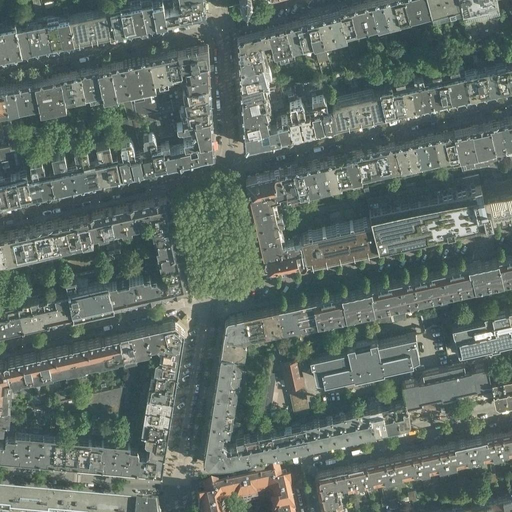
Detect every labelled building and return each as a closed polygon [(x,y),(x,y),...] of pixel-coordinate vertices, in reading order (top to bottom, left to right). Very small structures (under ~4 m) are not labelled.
[(147,24),(142,0),(136,0),(131,1),(136,26),(147,24)] [(156,22),(151,0),(142,0),(147,24),(156,22)] [(164,8),(162,0),(159,0),(158,0),(157,0),(151,0),(156,22),(167,20),(164,8)] [(206,9),(205,9),(205,0),(180,5),(177,5),(179,17),(202,13),(206,9)] [(378,27),(377,25),(370,0),(366,0),(360,2),(367,29),(378,27)] [(388,22),(382,0),(370,0),(377,25),(388,22)] [(399,19),(393,0),(382,0),(388,22),(399,19)] [(409,15),(405,0),(393,0),(399,19),(410,16),(409,15)] [(420,12),(416,0),(405,0),(409,15),(420,12)] [(430,10),(427,0),(416,0),(420,12),(430,10)] [(461,2),(460,0),(427,0),(430,10),(443,7),(444,11),(456,8),(455,4),(461,2)] [(480,35),(472,0),(460,0),(461,2),(470,38),(480,35)] [(492,38),(491,32),(484,0),(472,0),(480,35),(486,34),(487,39),(492,38)] [(497,0),(484,0),(491,32),(504,29),(497,0)] [(136,26),(131,1),(120,3),(125,28),(136,26)] [(63,41),(58,16),(55,2),(44,4),(46,15),(52,44),(63,41)] [(367,29),(360,2),(350,5),(357,32),(367,29)] [(125,28),(120,3),(109,6),(115,31),(125,28)] [(74,39),(69,14),(67,4),(60,6),(62,15),(58,16),(63,41),(74,39)] [(74,39),(115,31),(109,6),(109,5),(69,14),(74,39)] [(179,17),(177,5),(164,8),(167,20),(179,17)] [(357,32),(350,5),(339,7),(346,33),(347,35),(357,32)] [(346,33),(339,7),(328,10),(335,33),(340,32),(341,34),(346,33)] [(335,33),(328,10),(317,13),(324,39),(330,37),(329,35),(335,33)] [(324,39),(317,13),(306,16),(312,39),(318,38),(319,40),(324,39)] [(46,15),(39,17),(36,17),(42,46),(52,44),(46,15)] [(313,40),(312,39),(306,16),(296,19),(302,43),(313,40)] [(42,46),(36,17),(26,19),(32,48),(42,46)] [(22,50),(16,21),(16,19),(4,21),(10,52),(22,50)] [(32,48),(26,19),(16,21),(22,50),(32,48)] [(302,43),(296,19),(285,22),(291,46),(302,43)] [(0,54),(10,52),(4,21),(0,21),(0,54)] [(291,46),(285,22),(276,24),(284,55),(286,60),(295,58),(291,46)] [(284,55),(276,24),(267,26),(270,38),(274,52),(278,51),(279,56),(284,55)] [(270,38),(267,26),(257,29),(256,29),(256,30),(241,34),(241,33),(239,34),(238,35),(239,35),(237,37),(237,36),(237,37),(237,38),(237,46),(261,41),(270,38)] [(511,43),(510,36),(500,39),(501,46),(511,43)] [(501,46),(500,39),(490,41),(491,48),(501,46)] [(264,51),(262,42),(261,41),(237,46),(238,57),(264,51)] [(420,55),(416,41),(411,42),(412,46),(406,48),(409,58),(420,55)] [(491,48),(490,41),(479,44),(481,51),(491,48)] [(208,61),(207,45),(208,45),(207,44),(207,45),(206,45),(205,44),(205,43),(177,49),(181,67),(187,66),(208,61)] [(481,51),(479,44),(469,46),(471,53),(481,51)] [(471,53),(469,46),(459,49),(461,56),(471,53)] [(181,68),(181,67),(177,49),(167,51),(171,73),(179,72),(181,68)] [(171,73),(167,51),(158,52),(164,81),(172,79),(171,73)] [(266,61),(264,51),(238,57),(239,68),(262,62),(266,61)] [(164,81),(158,52),(148,54),(156,90),(161,89),(159,82),(164,81)] [(156,90),(148,54),(136,57),(142,86),(144,97),(131,100),(133,111),(135,119),(156,115),(161,113),(159,104),(158,97),(156,90)] [(142,86),(136,57),(123,60),(129,89),(142,86)] [(129,89),(123,60),(110,62),(116,91),(118,101),(131,98),(129,89)] [(209,71),(208,61),(187,66),(188,75),(209,71)] [(116,91),(110,62),(97,65),(102,88),(103,94),(116,91)] [(271,74),(270,70),(269,65),(263,66),(262,62),(239,68),(240,85),(266,79),(265,75),(271,74)] [(510,85),(505,62),(495,65),(500,87),(510,85)] [(389,76),(386,63),(374,66),(377,79),(389,76)] [(102,88),(97,65),(88,67),(94,96),(99,95),(98,89),(102,88)] [(500,87),(495,65),(485,67),(490,90),(500,87)] [(94,96),(88,67),(79,69),(84,92),(88,91),(90,97),(94,96)] [(469,94),(464,72),(460,73),(459,67),(454,68),(460,96),(469,94)] [(490,90),(485,67),(475,69),(480,92),(490,90)] [(460,96),(454,68),(449,69),(451,75),(446,76),(451,98),(460,96)] [(84,92),(79,69),(70,71),(75,94),(84,92)] [(480,92),(475,69),(464,72),(469,94),(480,92)] [(75,94),(70,71),(60,73),(65,96),(75,94)] [(210,81),(209,71),(188,75),(184,76),(186,87),(210,81)] [(451,98),(446,76),(442,77),(440,71),(436,72),(442,100),(451,98)] [(442,100),(436,72),(431,73),(433,79),(428,80),(433,102),(442,100)] [(65,96),(60,73),(48,75),(54,104),(66,102),(65,96)] [(55,113),(54,104),(48,75),(34,78),(39,101),(42,116),(55,113)] [(433,102),(428,80),(424,81),(422,75),(418,76),(424,104),(433,102)] [(424,104),(418,76),(413,77),(415,83),(410,84),(415,106),(424,104)] [(39,101),(34,78),(25,80),(29,103),(39,101)] [(268,90),(266,79),(240,85),(241,97),(268,90)] [(415,106),(410,84),(406,85),(405,79),(400,80),(406,108),(415,106)] [(29,103),(25,80),(14,82),(19,105),(29,103)] [(316,86),(314,80),(303,82),(304,86),(305,89),(316,86)] [(406,108),(400,80),(390,82),(391,84),(397,111),(406,108)] [(210,92),(210,81),(186,87),(181,87),(184,98),(210,92)] [(19,105),(14,82),(4,84),(8,107),(19,105)] [(16,144),(8,107),(4,84),(0,84),(0,117),(1,123),(0,123),(0,147),(5,146),(11,154),(21,197),(32,194),(26,168),(24,161),(20,143),(16,144)] [(397,111),(391,84),(379,87),(379,89),(385,113),(397,111)] [(385,113),(379,89),(371,90),(370,88),(338,96),(339,98),(331,100),(332,106),(336,124),(355,120),(354,120),(357,118),(364,117),(367,117),(385,113)] [(268,102),(267,97),(270,96),(268,90),(241,97),(241,108),(268,102)] [(210,92),(184,98),(169,102),(164,103),(166,112),(168,112),(175,110),(211,102),(210,92)] [(336,124),(332,106),(328,106),(326,97),(324,97),(323,92),(317,93),(325,127),(336,124)] [(325,127),(317,93),(312,95),(313,99),(312,100),(314,110),(310,111),(314,130),(325,127)] [(169,102),(167,95),(158,97),(159,104),(164,103),(169,102)] [(314,130),(310,111),(306,112),(303,102),(302,102),(301,97),(295,98),(303,132),(314,130)] [(303,132),(295,98),(290,100),(291,105),(289,105),(292,115),(287,116),(292,135),(303,132)] [(211,114),(211,102),(175,110),(177,122),(178,122),(211,114)] [(271,113),(268,102),(241,108),(242,120),(266,114),(271,113)] [(135,119),(133,111),(121,113),(122,122),(135,119)] [(183,160),(179,144),(180,144),(179,141),(173,135),(168,112),(166,112),(161,113),(156,115),(161,137),(169,135),(174,141),(162,144),(167,163),(183,160)] [(214,151),(213,136),(211,114),(178,122),(179,126),(180,126),(183,126),(184,127),(195,125),(196,129),(193,130),(195,136),(185,138),(185,136),(178,138),(179,141),(185,140),(186,143),(180,144),(179,144),(183,160),(212,153),(214,153),(214,151)] [(271,125),(270,120),(268,119),(266,114),(242,120),(243,131),(271,125)] [(292,135),(287,116),(287,115),(281,116),(282,120),(277,121),(277,123),(281,137),(292,135)] [(511,141),(511,127),(509,116),(499,118),(505,146),(510,145),(509,142),(511,141)] [(505,146),(499,118),(488,121),(494,145),(499,144),(500,147),(505,146)] [(498,162),(494,145),(488,121),(471,125),(480,165),(480,166),(498,162)] [(82,130),(81,122),(71,124),(72,132),(76,131),(82,130)] [(281,137),(277,123),(271,125),(243,131),(244,142),(243,142),(247,145),(281,137)] [(72,132),(71,124),(58,127),(60,135),(65,134),(72,132)] [(480,165),(471,125),(452,129),(457,152),(461,169),(480,165)] [(60,135),(58,127),(45,130),(47,138),(54,136),(55,136),(60,135)] [(457,152),(452,129),(443,131),(448,154),(457,152)] [(448,154),(443,131),(433,133),(439,156),(448,154)] [(167,163),(162,144),(157,145),(155,137),(154,137),(153,134),(151,132),(148,133),(156,166),(167,164),(167,163)] [(156,166),(148,133),(146,133),(144,136),(145,139),(143,140),(145,148),(140,149),(144,169),(156,166)] [(439,156),(433,133),(424,135),(429,158),(439,156)] [(429,158),(424,135),(414,138),(419,161),(429,158)] [(144,169),(140,149),(135,150),(132,142),(131,139),(129,137),(126,138),(133,171),(144,169)] [(133,171),(126,138),(123,139),(121,141),(122,145),(121,145),(122,153),(118,154),(122,174),(133,171)] [(419,161),(414,138),(394,142),(399,165),(419,161)] [(122,174),(118,154),(117,154),(113,155),(109,140),(103,141),(111,176),(122,174)] [(111,176),(103,141),(97,142),(100,158),(95,159),(99,179),(111,176)] [(399,165),(394,142),(384,144),(389,167),(399,165)] [(389,167),(384,144),(374,146),(379,169),(389,167)] [(99,179),(95,159),(90,160),(86,145),(80,146),(88,181),(99,179)] [(5,146),(0,147),(0,156),(10,199),(21,197),(11,154),(5,146)] [(88,181),(80,146),(74,147),(78,163),(72,164),(77,184),(88,181)] [(379,169),(374,146),(365,148),(370,171),(379,169)] [(370,171),(365,148),(355,151),(360,174),(370,171)] [(77,184),(72,164),(67,165),(64,150),(58,151),(66,187),(77,184)] [(66,187),(58,151),(52,153),(55,168),(50,169),(55,189),(66,187)] [(360,174),(355,151),(345,153),(350,177),(360,175),(360,174)] [(350,177),(345,153),(335,155),(340,179),(350,177)] [(340,179),(335,155),(324,157),(330,183),(340,181),(340,179)] [(0,201),(10,199),(0,156),(0,201)] [(55,189),(50,169),(49,163),(46,163),(45,159),(43,160),(42,157),(36,159),(44,192),(55,189)] [(330,183),(324,157),(313,160),(320,185),(330,183)] [(44,192),(36,159),(24,161),(32,194),(44,192)] [(320,185),(313,160),(302,162),(309,188),(320,185)] [(309,188),(302,162),(291,165),(298,190),(309,188)] [(298,190),(291,165),(279,168),(285,187),(287,194),(298,190)] [(511,167),(496,171),(495,169),(489,171),(489,173),(477,175),(476,172),(462,175),(461,171),(377,189),(375,182),(363,185),(371,217),(378,242),(388,240),(446,227),(453,225),(511,212),(511,167)] [(285,187),(279,168),(270,170),(272,180),(269,180),(271,185),(271,187),(275,186),(276,193),(281,192),(281,189),(285,187)] [(269,180),(272,180),(270,170),(247,176),(246,178),(249,190),(271,185),(269,180)] [(274,201),(273,194),(276,193),(275,186),(271,187),(271,185),(249,190),(253,206),(274,201)] [(171,206),(169,196),(168,196),(166,195),(166,194),(146,199),(149,211),(152,211),(171,206)] [(149,211),(146,199),(133,202),(137,218),(143,217),(146,212),(149,211)] [(277,212),(274,201),(253,206),(256,222),(283,215),(282,211),(277,212)] [(137,218),(133,202),(121,205),(126,227),(131,226),(130,223),(138,221),(137,218)] [(126,227),(121,205),(110,207),(114,227),(121,225),(121,228),(126,227)] [(174,220),(171,206),(152,211),(154,217),(150,221),(151,225),(174,220)] [(114,227),(110,207),(98,210),(103,232),(108,231),(107,228),(114,227)] [(103,232),(98,210),(87,213),(91,232),(98,231),(98,233),(103,232)] [(91,232),(86,213),(76,215),(81,240),(82,243),(93,240),(91,232)] [(81,240),(76,215),(65,217),(71,245),(76,244),(75,241),(81,240)] [(281,232),(279,221),(284,220),(283,215),(256,222),(260,237),(281,232)] [(71,245),(65,217),(54,220),(60,245),(66,243),(67,246),(71,245)] [(378,242),(371,217),(357,220),(363,245),(378,242)] [(60,245),(54,220),(32,225),(38,250),(44,249),(45,251),(54,249),(53,246),(60,245)] [(177,233),(174,220),(151,225),(153,231),(155,231),(157,238),(177,233)] [(363,245),(357,220),(343,223),(350,248),(363,245)] [(350,248),(343,223),(329,226),(336,251),(350,248)] [(38,250),(32,225),(22,228),(28,255),(33,254),(32,251),(38,250)] [(336,251),(329,226),(316,229),(322,255),(336,251)] [(28,255),(22,228),(11,230),(17,255),(23,253),(23,256),(28,255)] [(322,255),(316,229),(299,233),(300,237),(307,258),(322,255)] [(17,255),(11,230),(0,232),(6,257),(6,260),(11,259),(11,256),(17,255)] [(288,245),(287,238),(283,239),(281,232),(260,237),(263,253),(285,248),(284,246),(288,245)] [(180,246),(177,233),(157,238),(158,244),(156,244),(158,252),(160,251),(180,246)] [(307,258),(300,237),(294,238),(293,237),(287,238),(288,245),(284,246),(285,248),(286,253),(293,251),(296,260),(306,258),(307,258)] [(183,260),(180,246),(160,251),(161,258),(159,258),(160,265),(183,260)] [(296,260),(293,251),(286,253),(285,248),(263,253),(266,263),(265,263),(266,265),(268,266),(270,266),(296,260)] [(511,254),(511,253),(492,257),(487,258),(484,259),(469,262),(474,285),(475,288),(486,286),(485,283),(492,281),(497,280),(497,283),(505,281),(506,283),(511,281),(511,254)] [(186,274),(183,260),(160,265),(161,268),(166,271),(167,277),(167,278),(186,274)] [(49,269),(47,261),(35,264),(37,272),(49,269)] [(113,303),(108,280),(107,277),(98,278),(94,262),(73,267),(75,275),(65,277),(73,312),(113,303)] [(474,285),(469,262),(455,266),(460,288),(474,285)] [(37,272),(35,264),(23,267),(25,275),(37,272)] [(460,288),(455,266),(441,269),(446,291),(460,288)] [(446,291),(441,269),(426,272),(431,295),(446,291)] [(154,294),(150,276),(150,273),(143,274),(143,272),(135,274),(140,297),(154,294)] [(431,295),(426,272),(412,275),(417,298),(431,295)] [(73,312),(65,277),(64,277),(64,273),(51,276),(54,291),(60,315),(73,312)] [(140,297),(135,274),(128,275),(128,278),(123,279),(127,300),(140,297)] [(188,283),(186,274),(167,278),(167,277),(164,278),(167,291),(187,286),(186,286),(188,283)] [(167,291),(164,278),(161,279),(156,275),(150,276),(154,294),(167,291)] [(417,298),(412,275),(397,278),(402,301),(417,298)] [(127,300),(123,279),(116,281),(116,278),(108,280),(113,303),(127,300)] [(402,301),(397,278),(383,282),(388,304),(402,301)] [(388,304),(383,282),(369,285),(374,308),(388,304)] [(355,312),(374,308),(369,285),(349,289),(326,294),(331,317),(335,333),(350,330),(353,321),(351,312),(355,312)] [(60,315),(54,291),(46,293),(47,297),(43,298),(47,318),(60,315)] [(331,317),(326,294),(312,298),(317,320),(331,317)] [(47,318),(43,298),(39,298),(38,295),(22,298),(23,302),(18,303),(23,324),(47,318)] [(317,320),(312,298),(295,301),(300,323),(300,324),(317,320)] [(0,328),(23,324),(18,303),(14,304),(13,301),(0,303),(0,328)] [(300,323),(295,301),(283,304),(278,305),(283,327),(300,323)] [(511,301),(508,306),(492,309),(487,306),(484,311),(485,316),(452,323),(454,330),(458,349),(459,349),(460,350),(461,350),(461,349),(462,349),(462,348),(491,342),(493,353),(511,348),(511,301)] [(283,327),(278,305),(273,306),(261,309),(266,331),(283,327)] [(266,331),(261,309),(249,311),(246,312),(250,330),(254,333),(266,331)] [(406,317),(405,311),(390,314),(392,321),(406,317)] [(250,330),(246,312),(243,312),(243,313),(227,316),(226,318),(224,330),(223,335),(243,338),(250,330)] [(181,343),(184,329),(174,320),(162,323),(164,334),(168,337),(173,342),(181,343)] [(135,350),(150,347),(150,344),(157,342),(161,345),(168,337),(164,334),(162,323),(130,330),(135,350)] [(449,351),(443,327),(445,326),(444,323),(443,323),(443,324),(434,324),(426,328),(425,327),(424,327),(425,331),(426,330),(432,355),(449,351)] [(122,396),(130,390),(137,372),(140,369),(135,350),(130,330),(119,332),(124,355),(125,355),(127,367),(124,383),(34,404),(34,409),(119,417),(122,396)] [(124,355),(119,332),(86,340),(92,362),(124,355)] [(414,357),(420,355),(416,339),(418,339),(416,332),(379,340),(378,336),(371,337),(355,341),(348,342),(349,346),(312,355),(313,362),(314,362),(318,378),(325,377),(325,378),(354,372),(355,374),(385,367),(384,365),(414,359),(414,357)] [(244,355),(246,342),(243,338),(223,335),(222,340),(220,351),(241,355),(244,355)] [(179,361),(181,343),(173,342),(168,337),(161,345),(163,347),(161,358),(179,361)] [(92,362),(86,340),(54,347),(59,370),(92,362)] [(312,410),(296,342),(293,342),(287,344),(283,345),(280,345),(289,385),(291,384),(297,413),(312,410)] [(59,370),(54,347),(22,355),(27,377),(59,370)] [(240,363),(241,355),(220,351),(220,353),(218,354),(218,357),(219,359),(218,365),(239,368),(242,368),(243,364),(240,363)] [(27,377),(22,355),(5,358),(9,375),(10,378),(13,380),(27,377)] [(267,412),(276,357),(266,355),(257,410),(267,412)] [(177,372),(179,361),(161,358),(158,357),(156,372),(165,373),(165,370),(177,372)] [(9,375),(5,358),(0,359),(0,387),(1,387),(2,377),(9,375)] [(491,385),(490,379),(486,363),(471,366),(463,361),(417,372),(418,378),(401,381),(405,398),(406,404),(422,400),(421,398),(435,395),(437,396),(441,395),(441,396),(456,393),(456,392),(460,391),(462,389),(475,386),(476,388),(491,385)] [(238,377),(239,368),(218,365),(216,367),(216,370),(217,372),(216,378),(237,381),(240,382),(240,377),(238,377)] [(174,386),(177,372),(165,370),(165,373),(156,372),(153,371),(151,382),(174,386)] [(511,376),(509,377),(508,375),(503,376),(503,378),(508,399),(511,398),(511,397),(511,376)] [(236,390),(237,381),(216,378),(216,379),(214,380),(214,383),(215,386),(214,391),(235,394),(238,395),(238,390),(236,390)] [(508,399),(503,378),(496,380),(496,378),(490,379),(491,385),(492,386),(491,386),(494,398),(498,401),(499,401),(503,401),(506,399),(508,399)] [(144,392),(146,381),(136,380),(134,390),(144,392)] [(173,397),(174,386),(151,382),(149,393),(173,397)] [(233,403),(235,394),(214,391),(214,392),(212,394),(212,397),(213,399),(212,404),(233,408),(236,408),(236,403),(233,403)] [(171,409),(173,397),(149,393),(147,405),(171,409)] [(409,417),(407,405),(406,405),(406,404),(405,398),(400,399),(400,401),(393,402),(398,423),(399,423),(402,423),(406,421),(407,421),(409,417)] [(398,423),(393,402),(393,400),(387,401),(388,404),(381,405),(385,426),(386,426),(390,426),(393,424),(398,423)] [(385,426),(381,405),(380,403),(375,404),(375,406),(368,408),(373,429),(374,428),(377,428),(381,427),(385,426)] [(231,416),(233,408),(212,404),(210,417),(230,421),(233,421),(234,417),(231,416)] [(169,421),(171,409),(147,405),(145,418),(169,421)] [(373,429),(368,408),(368,406),(362,407),(363,409),(356,411),(360,431),(361,431),(365,431),(368,430),(373,429)] [(360,431),(356,411),(355,409),(350,410),(350,412),(343,414),(348,434),(349,434),(352,434),(356,432),(360,431)] [(283,416),(282,412),(266,415),(267,420),(283,416)] [(348,434),(343,414),(343,412),(338,413),(339,416),(330,418),(335,437),(338,438),(341,437),(342,435),(348,434)] [(335,437),(330,418),(330,415),(325,416),(326,419),(317,421),(321,440),(322,440),(324,441),(327,440),(329,438),(335,437)] [(228,430),(230,421),(210,417),(208,431),(225,433),(225,430),(228,430)] [(167,432),(169,421),(145,418),(143,430),(143,431),(148,432),(155,433),(156,430),(167,432)] [(321,440),(317,421),(317,418),(312,419),(313,422),(304,424),(308,443),(309,443),(311,444),(314,443),(316,441),(321,440)] [(308,443),(304,424),(303,421),(299,422),(271,428),(272,431),(276,450),(282,449),(284,450),(287,449),(289,447),(296,446),(298,447),(301,446),(303,444),(308,443)] [(511,450),(511,428),(497,432),(501,453),(511,450)] [(164,450),(167,432),(156,430),(155,433),(148,432),(146,440),(150,441),(149,447),(164,450)] [(276,450),(272,431),(263,433),(263,430),(258,431),(259,434),(263,453),(269,452),(271,453),(274,452),(276,450)] [(237,459),(233,442),(228,443),(224,440),(225,433),(208,431),(203,457),(204,458),(210,464),(212,465),(212,464),(218,463),(222,463),(225,461),(237,459)] [(263,453),(259,434),(250,436),(249,432),(245,433),(246,437),(250,456),(255,454),(258,456),(261,455),(262,453),(263,453)] [(501,453),(497,432),(470,438),(474,459),(501,453)] [(29,434),(17,433),(16,433),(15,437),(15,444),(17,445),(16,457),(27,458),(29,434)] [(42,447),(44,435),(29,434),(27,458),(38,459),(39,447),(42,447)] [(52,460),(55,436),(44,435),(42,447),(39,447),(38,459),(52,460)] [(64,461),(67,437),(55,436),(52,460),(64,461)] [(0,455),(16,457),(17,445),(15,444),(15,437),(6,437),(6,440),(0,439),(0,455)] [(76,462),(79,438),(67,437),(64,461),(76,462)] [(250,456),(246,437),(236,439),(237,441),(233,442),(237,459),(242,457),(244,458),(247,458),(249,456),(250,456)] [(88,463),(91,439),(79,438),(76,462),(88,463)] [(474,459),(470,438),(443,444),(447,465),(474,459)] [(100,452),(101,440),(91,439),(88,463),(102,465),(103,453),(100,452)] [(113,466),(116,441),(101,440),(100,452),(103,453),(102,465),(113,466)] [(128,455),(129,448),(129,443),(128,442),(116,441),(113,466),(124,467),(125,455),(128,455)] [(447,465),(443,444),(416,450),(420,471),(447,465)] [(161,470),(164,450),(149,447),(149,448),(144,453),(146,453),(144,468),(149,469),(160,470),(161,470)] [(144,468),(146,453),(144,453),(138,452),(138,449),(129,448),(128,455),(125,455),(124,467),(144,468)] [(420,471),(416,450),(389,456),(393,477),(420,471)] [(393,477),(389,456),(362,462),(366,483),(393,477)] [(366,483),(362,462),(348,465),(353,486),(366,483)] [(353,486),(348,465),(335,468),(338,483),(342,482),(343,485),(347,484),(348,487),(353,486)] [(338,483),(335,468),(318,471),(317,471),(317,472),(314,475),(314,476),(315,476),(318,493),(334,489),(332,484),(338,483)] [(268,502),(279,487),(278,480),(277,480),(276,480),(275,479),(272,480),(272,481),(271,481),(271,482),(270,480),(267,481),(266,483),(266,482),(265,483),(258,484),(262,501),(265,500),(268,502)] [(291,507),(288,495),(289,494),(288,493),(289,492),(289,489),(287,489),(288,488),(287,488),(285,479),(278,480),(279,487),(268,502),(270,503),(272,511),(291,507)] [(262,501),(258,484),(241,488),(245,509),(250,508),(249,506),(256,504),(255,502),(262,501)] [(245,509),(241,488),(223,492),(227,509),(233,507),(234,509),(240,508),(241,510),(245,509)] [(339,498),(337,493),(335,494),(334,489),(318,493),(321,507),(342,502),(341,497),(339,498)] [(227,509),(223,492),(216,494),(216,493),(215,494),(214,493),(211,493),(211,495),(210,494),(210,495),(209,494),(206,495),(205,496),(204,496),(203,496),(205,503),(212,507),(222,511),(224,509),(227,509)] [(511,511),(511,499),(511,495),(484,501),(486,511),(511,511)] [(222,511),(212,507),(205,503),(203,496),(197,498),(199,511),(222,511)] [(29,511),(31,499),(3,497),(1,511),(29,511)] [(55,511),(57,502),(31,499),(29,511),(55,511)] [(486,511),(484,501),(457,507),(458,511),(486,511)] [(81,511),(82,504),(57,502),(55,511),(81,511)] [(344,511),(342,502),(321,507),(322,511),(344,511)]
